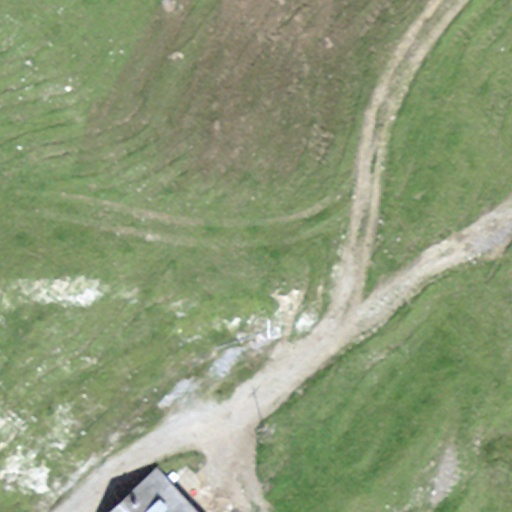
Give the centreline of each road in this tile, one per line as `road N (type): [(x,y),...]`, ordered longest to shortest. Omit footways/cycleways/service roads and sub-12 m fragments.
road 1 (track): [(76,511),(511,210)]
road 2 (track): [(339,328),(375,127),(396,75),(450,0)]
